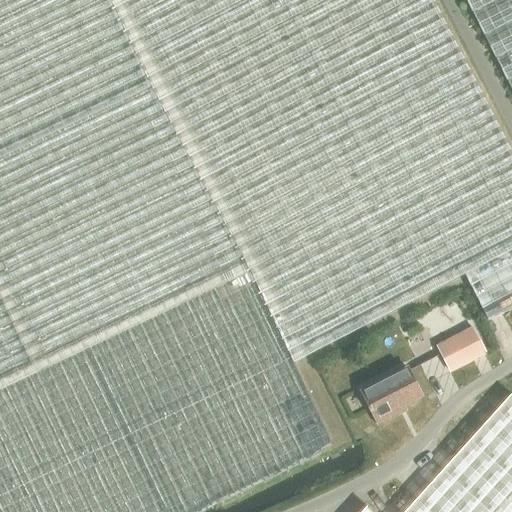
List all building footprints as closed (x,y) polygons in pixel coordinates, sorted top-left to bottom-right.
[(0,0),(0,511),(202,511),(216,504),(320,454),(318,449),(330,444),(248,271),(150,86),(109,0),(0,0)] [(109,0),(150,86),(248,271),(292,363),(307,356),(463,274),(486,319),(511,306),(511,154),(432,0),(109,0)] [(511,0),(466,0),(511,89),(511,0)] [(476,332),(440,351),(453,375),(489,357),(476,332)] [(398,407),(421,396),(406,367),(361,390),(369,406),(366,407),(368,412),(371,410),(378,423),(400,412),(398,407)] [(511,511),(511,393),(404,511),(373,511),(366,505),(359,511),(511,511)]
